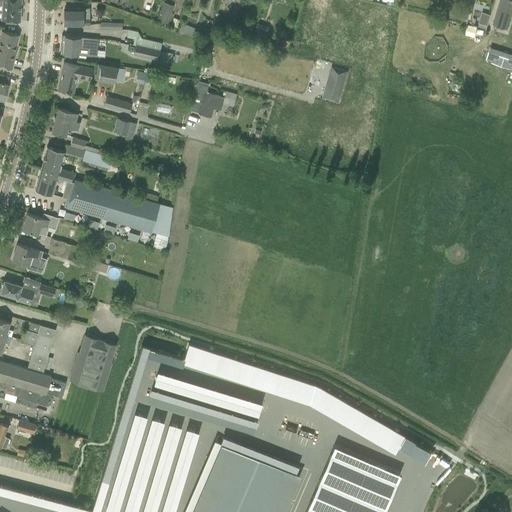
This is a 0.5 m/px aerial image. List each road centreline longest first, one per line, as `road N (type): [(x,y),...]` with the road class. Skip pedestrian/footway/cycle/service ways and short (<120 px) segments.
road 1 (tertiary): [(0,198),(32,100),(39,0)]
road 2 (unknown): [(32,100),(189,127)]
